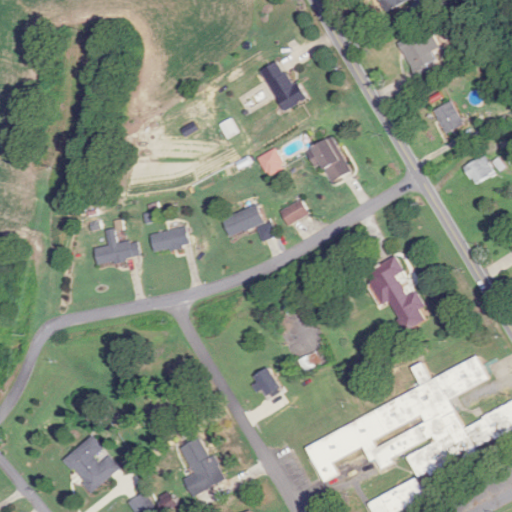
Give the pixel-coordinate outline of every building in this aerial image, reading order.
[(382,0),(389,12),(410,0),(382,0)] [(402,43),(419,75),(440,64),(434,52),(443,47),(437,35),(427,40),(423,31),(402,43)] [(265,70),(288,111),(312,98),(302,81),(295,84),(282,60),(265,70)] [(449,133),(467,125),(456,100),(437,109),(449,133)] [(355,171),(335,138),(314,150),(322,164),(326,162),(337,181),(355,171)] [(289,168),(279,148),(262,157),(272,177),(289,168)] [(480,186),(498,171),(484,155),(467,169),(480,186)] [(313,214),(305,199),(284,211),(292,226),(313,214)] [(234,236),(268,224),(261,205),(227,217),(234,236)] [(160,254),(193,243),(188,226),(154,236),(160,254)] [(144,256),(141,241),(120,244),(117,229),(109,231),(112,246),(98,248),(102,265),(144,256)] [(374,270),(379,279),(374,283),(387,306),(393,303),(408,331),(429,320),(424,310),(429,307),(418,288),(416,289),(399,257),(374,270)] [(324,364),(318,351),(300,360),(306,373),(324,364)] [(309,443),(327,482),(343,475),(337,461),(369,446),(380,471),(399,462),(397,458),(409,453),(420,477),(511,435),(511,404),(466,426),(453,398),(493,380),(482,356),(433,379),(426,363),(415,367),(426,390),(309,443)] [(257,377),(270,396),(284,388),(272,368),(257,377)] [(123,470),(98,436),(68,458),(93,492),(123,470)] [(226,480),(205,437),(184,448),(197,473),(187,479),(196,496),(226,480)] [(399,511),(429,499),(420,479),(371,500),(376,511),(399,511)] [(132,502),(138,511),(150,511),(153,511),(144,495),(132,502)]
